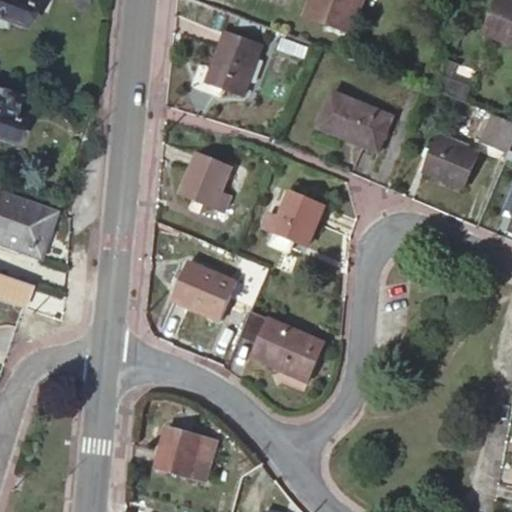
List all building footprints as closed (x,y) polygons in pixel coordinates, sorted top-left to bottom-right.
[(0,0),(0,5),(14,10),(17,0),(0,0)] [(328,0),(307,0),(303,12),(322,19),(328,0)] [(361,0),(328,0),(322,19),(350,30),(361,0)] [(511,0),(496,0),(484,33),(511,43),(511,0)] [(262,41),(226,28),(208,76),(244,89),(262,41)] [(274,39),(270,50),(293,59),(296,48),(274,39)] [(455,60),(447,57),(435,86),(463,97),(469,84),(450,76),(455,60)] [(0,91),(1,87),(0,86),(0,135),(9,139),(16,118),(7,114),(12,96),(0,92),(0,91)] [(334,88),(320,122),(378,146),(392,113),(334,88)] [(511,114),(493,108),(482,136),(510,146),(511,140),(511,114)] [(443,128),(440,134),(460,142),(462,136),(443,128)] [(460,142),(440,134),(427,167),(465,183),(480,150),(460,142)] [(198,153),(183,189),(224,206),(231,191),(220,186),(229,166),(198,153)] [(0,240),(40,253),(59,203),(0,184),(0,240)] [(274,209),(268,223),(285,231),(303,238),(308,240),(323,205),(293,192),(284,214),(274,209)] [(285,231),(280,243),(295,250),(299,248),(303,238),(285,231)] [(237,278),(189,259),(175,294),(223,313),(237,278)] [(0,294),(24,302),(33,276),(0,264),(0,294)] [(252,306),(242,331),(259,339),(255,350),(309,372),(324,336),(252,306)] [(179,432),(163,468),(207,488),(215,473),(204,468),(213,446),(179,432)]
